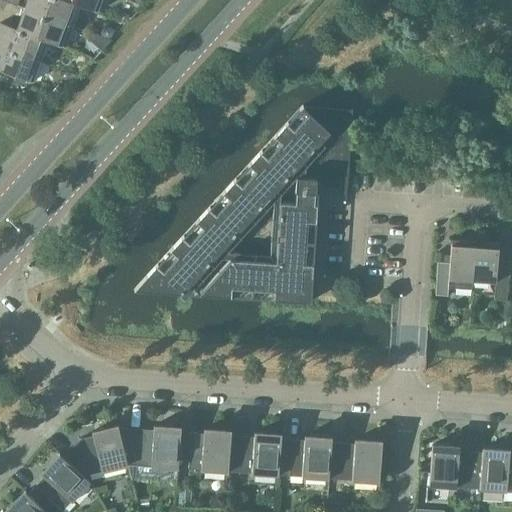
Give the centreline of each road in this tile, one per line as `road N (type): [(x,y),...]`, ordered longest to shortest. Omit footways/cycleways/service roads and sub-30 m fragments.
road 1 (tertiary): [(0,263),(241,0)]
road 2 (residential): [(407,399),(74,372)]
road 3 (residential): [(407,399),(415,216),(427,205),(511,212)]
road 4 (tertiary): [(190,0),(0,210)]
